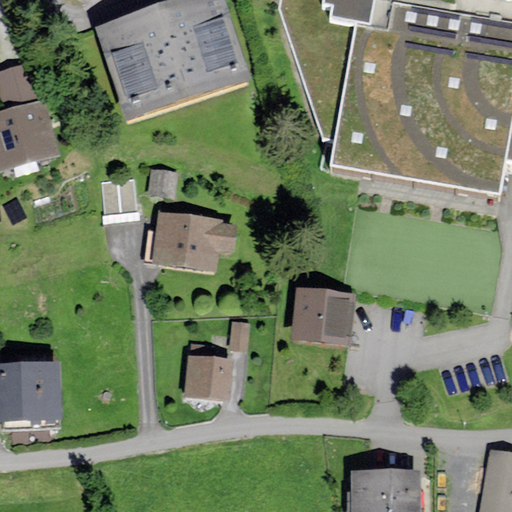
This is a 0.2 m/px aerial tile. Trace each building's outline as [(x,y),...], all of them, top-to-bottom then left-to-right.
[(215,0),(202,0),(93,37),(123,126),(244,85),(215,0)] [(270,0),(327,8),(325,23),(353,26),(383,32),(386,0),(270,0)] [(353,26),(325,171),(493,204),(511,111),(511,23),(394,0),(389,0),(383,32),(353,26)] [(2,69),(7,102),(43,97),(38,63),(2,69)] [(0,175),(49,163),(35,111),(0,119),(0,175)] [(103,182),(104,219),(136,218),(134,181),(103,182)] [(157,219),(151,269),(214,278),(221,228),(157,219)] [(300,292),(295,336),(348,342),(353,298),(300,292)] [(247,350),(249,325),(234,324),(232,349),(247,350)] [(189,359),(187,393),(228,396),(230,361),(189,359)] [(0,366),(0,422),(59,420),(57,364),(0,366)] [(511,511),(511,455),(493,452),(482,511),(511,511)] [(354,474),(354,511),(418,511),(418,473),(354,474)]
